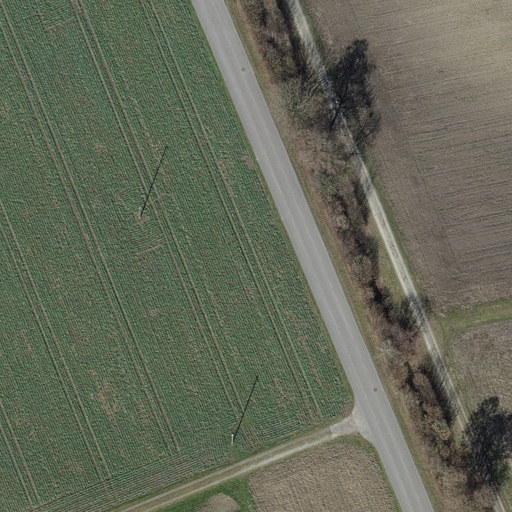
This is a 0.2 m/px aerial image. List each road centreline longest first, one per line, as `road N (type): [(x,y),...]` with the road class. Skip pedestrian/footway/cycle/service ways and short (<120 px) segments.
road 1 (track): [(503,511),(293,0)]
road 2 (unclassified): [(212,0),(414,511)]
